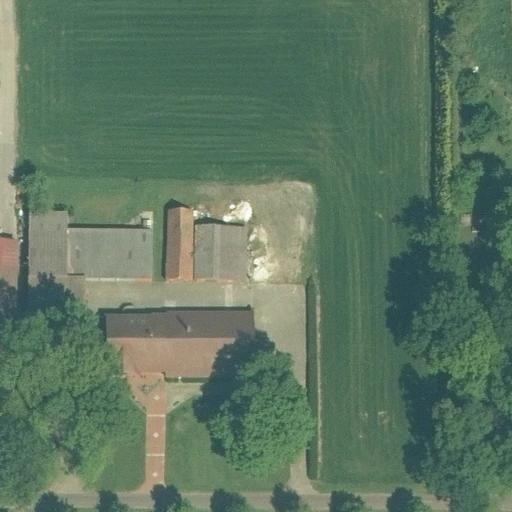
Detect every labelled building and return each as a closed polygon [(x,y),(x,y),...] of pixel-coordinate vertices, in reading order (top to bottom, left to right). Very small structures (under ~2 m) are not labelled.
[(192,212),(168,211),(165,278),(188,280),(192,212)] [(72,229),(72,218),(35,216),(32,279),(70,280),(72,229)] [(246,281),(247,229),(198,228),(197,280),(246,281)] [(149,284),(152,233),(72,229),(70,280),(89,281),(149,284)] [(0,286),(19,288),(21,243),(0,241),(0,286)] [(70,280),(32,279),(30,323),(87,326),(89,281),(70,280)] [(113,312),(111,375),(253,377),(254,315),(113,312)]
